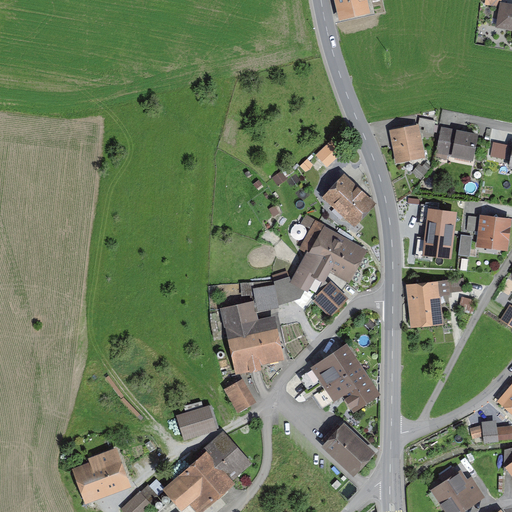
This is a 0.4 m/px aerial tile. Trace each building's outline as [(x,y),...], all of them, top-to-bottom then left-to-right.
[(339,0),(343,16),(363,11),(360,0),(339,0)] [(484,0),(483,7),(498,10),(499,0),(484,0)] [(511,27),(511,6),(501,4),(497,25),(511,27)] [(393,132),(398,160),(421,155),(416,128),(393,132)] [(453,151),(453,153),(472,157),(476,136),(442,129),(438,148),(453,151)] [(328,166),(347,149),(335,136),(317,153),(328,166)] [(326,194),(356,222),(372,205),(341,177),(326,194)] [(418,251),(453,256),(459,208),(430,205),(426,238),(420,237),(418,251)] [(490,218),(483,217),(481,232),(480,242),(505,245),(508,220),(500,219),(496,214),(490,218)] [(466,230),(481,232),(483,217),(468,216),(466,230)] [(289,277),(274,282),(275,286),(275,291),(297,284),(306,289),(318,299),(326,292),(331,286),(323,279),(331,265),(347,275),(360,253),(323,231),(326,226),(318,221),(301,249),(309,254),(292,282),(290,280),(289,277)] [(468,256),(471,236),(461,235),(458,255),(468,256)] [(411,285),(415,323),(437,321),(434,295),(447,294),(447,292),(463,290),(463,280),(411,285)] [(257,309),(278,305),(275,291),(275,286),(254,289),(257,309)] [(331,312),(344,298),(331,286),(326,292),(318,299),(331,312)] [(465,310),(470,312),(475,299),(462,295),(459,305),(466,307),(465,310)] [(259,367),(257,357),(278,352),(270,320),(257,323),(257,320),(253,321),(249,305),(222,312),(237,373),(259,367)] [(511,307),(510,306),(501,319),(507,323),(511,315),(511,307)] [(332,343),(320,350),(323,355),(335,348),(332,343)] [(325,387),(356,366),(344,348),(312,368),(325,387)] [(368,378),(364,380),(356,366),(325,387),(334,401),(346,393),(356,408),(378,393),(368,378)] [(227,390),(237,410),(248,404),(238,384),(227,390)] [(511,389),(503,399),(511,406),(511,389)] [(178,416),(184,438),(216,429),(209,407),(178,416)] [(497,438),(497,439),(511,438),(510,427),(496,429),(495,423),(484,425),(485,440),(497,438)] [(323,442),(354,469),(369,453),(338,425),(323,442)] [(471,430),(473,437),(482,435),(480,427),(471,430)] [(243,462),(224,440),(207,455),(225,477),(243,462)] [(511,447),(504,449),(503,469),(510,464),(511,466),(511,447)] [(77,475),(86,497),(123,482),(112,453),(92,460),(95,468),(77,475)] [(228,486),(222,480),(225,477),(207,455),(166,490),(181,508),(189,501),(198,511),(228,486)] [(435,487),(451,511),(452,511),(480,493),(469,478),(467,480),(461,471),(458,474),(453,466),(440,474),(444,481),(435,487)] [(141,511),(149,505),(147,503),(155,497),(146,487),(122,510),(123,511),(141,511)] [(170,501),(169,497),(167,496),(164,496),(162,500),(163,503),(168,504),(170,501)]
